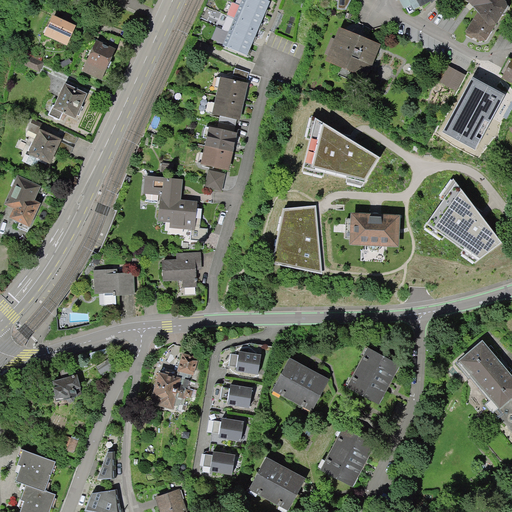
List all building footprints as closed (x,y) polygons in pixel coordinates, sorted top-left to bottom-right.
[(248,0),(228,48),(247,56),(270,2),(266,0),(248,0)] [(338,0),(338,7),(343,8),(347,0),(338,0)] [(421,0),(424,5),(432,0),(466,0),(476,9),(479,13),(466,34),(488,46),(511,4),(503,0),(421,0)] [(77,26),(53,16),(46,33),(70,43),(77,26)] [(380,45),(341,27),(326,61),(365,78),(380,45)] [(117,48),(97,39),(83,72),(104,80),(117,48)] [(44,62),(27,56),(23,67),(39,73),(44,62)] [(465,75),(447,67),(440,84),(457,92),(465,75)] [(215,114),(241,119),(247,85),(221,80),(215,114)] [(490,91),(469,81),(450,121),(471,131),(490,91)] [(89,94),(66,84),(54,109),(77,119),(89,94)] [(64,114),(52,109),(49,117),(61,122),(64,114)] [(380,156),(315,116),(303,165),(364,181),(380,156)] [(204,167),(230,172),(237,133),(212,128),(204,167)] [(63,141),(41,131),(29,155),(51,165),(63,141)] [(79,139),(65,133),(62,140),(76,146),(79,139)] [(226,176),(208,172),(205,188),(223,192),(226,176)] [(43,187),(18,176),(4,205),(14,209),(10,219),(31,228),(42,205),(36,202),(43,187)] [(184,180),(146,176),(144,193),(161,195),(159,221),(169,222),(169,229),(195,231),(197,203),(182,202),(184,180)] [(502,242),(453,178),(440,198),(443,199),(426,224),(479,259),(502,242)] [(316,204),(284,207),(272,262),(323,273),(316,204)] [(351,211),(350,243),(397,245),(400,214),(351,211)] [(176,260),(164,261),(164,281),(183,280),(184,288),(197,287),(196,272),(203,272),(202,252),(176,253),(176,260)] [(135,272),(95,271),(95,295),(135,295),(135,272)] [(461,361),(501,408),(511,398),(511,382),(479,345),(461,361)] [(347,388),(381,405),(402,365),(368,348),(347,388)] [(199,357),(182,353),(177,371),(194,375),(199,357)] [(241,353),(237,371),(258,375),(261,358),(241,353)] [(109,359),(96,368),(102,378),(116,370),(109,359)] [(314,411),(330,382),(292,360),(276,389),(314,411)] [(181,378),(158,372),(148,410),(158,413),(160,406),(173,409),(181,378)] [(79,374),(53,380),(57,400),(83,395),(79,374)] [(232,384),(229,405),(248,409),(252,387),(232,384)] [(511,403),(511,402),(501,410),(506,416),(501,420),(511,433),(511,403)] [(224,419),(220,439),(241,442),(244,422),(224,419)] [(342,434),(322,470),(353,487),(373,451),(342,434)] [(57,462),(23,450),(17,465),(22,467),(17,481),(27,485),(46,492),(57,462)] [(114,452),(108,452),(98,480),(116,480),(114,452)] [(215,452),(212,473),(233,476),(236,456),(215,452)] [(290,511),(307,480),(268,459),(251,489),(290,511)] [(46,492),(27,485),(21,500),(24,501),(20,511),(50,511),(56,495),(46,492)] [(120,511),(117,490),(93,494),(86,511),(90,511),(120,511)] [(188,511),(181,490),(155,499),(159,511),(188,511)]
